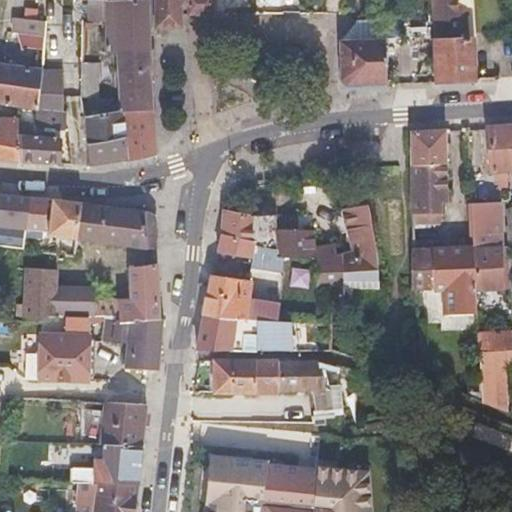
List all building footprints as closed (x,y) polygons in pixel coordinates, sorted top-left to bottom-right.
[(182,17),(213,14),(213,0),(157,0),(158,31),(182,30),(182,17)] [(433,30),(430,0),(412,0),(415,31),(433,30)] [(438,82),(475,80),(473,40),(466,41),(462,0),(430,0),(433,30),(438,82)] [(149,33),(149,2),(108,2),(108,24),(108,52),(119,52),(120,63),(123,115),(153,116),(149,33)] [(339,40),(339,41),(386,38),(384,20),(352,23),(339,40)] [(42,49),(43,37),(15,35),(21,50),(27,47),(42,49)] [(344,87),(390,84),(386,38),(339,41),(344,87)] [(0,105),(16,107),(37,110),(40,80),(41,72),(0,66),(0,105)] [(98,67),(81,66),(79,100),(96,101),(98,67)] [(67,83),(40,80),(37,110),(63,114),(67,83)] [(63,114),(37,110),(35,126),(63,130),(65,114),(63,114)] [(90,169),(127,161),(123,115),(85,120),(90,169)] [(156,155),(153,116),(123,115),(127,161),(156,155)] [(0,161),(20,164),(18,131),(17,123),(0,122),(0,161)] [(511,128),(491,129),(493,175),(511,173),(511,128)] [(59,168),(60,168),(61,142),(29,139),(28,132),(18,131),(20,164),(59,168)] [(450,132),(410,135),(412,215),(443,213),(442,197),(448,197),(450,132)] [(49,200),(30,199),(27,228),(45,231),(49,200)] [(80,204),(54,201),(49,236),(77,240),(80,204)] [(125,211),(80,204),(77,240),(154,251),(158,235),(154,217),(150,214),(125,211)] [(473,231),(473,238),(474,249),(503,248),(500,204),(472,206),(473,231)] [(378,285),(377,290),(382,290),(383,252),(367,206),(366,207),(378,285)] [(366,207),(344,210),(352,245),(353,253),(344,257),(345,287),(345,290),(377,290),(378,285),(366,207)] [(223,220),(220,240),(245,244),(252,246),(251,247),(277,251),(276,232),(275,218),(257,218),(223,212),(223,220)] [(443,213),(412,215),(412,227),(444,224),(443,213)] [(298,232),(296,217),(275,218),(276,232),(277,251),(277,257),(314,261),(316,287),(329,287),(345,287),(344,257),(338,260),(333,247),(315,249),(313,231),(298,232)] [(413,254),(415,290),(436,289),(438,320),(477,318),(474,249),(473,238),(462,238),(463,249),(438,251),(413,252),(413,254)] [(218,254),(218,255),(243,258),(245,244),(220,240),(218,254)] [(252,246),(245,244),(243,258),(250,258),(251,247),(252,246)] [(277,251),(251,247),(250,258),(277,261),(277,257),(277,251)] [(160,323),(156,268),(130,270),(132,303),(119,303),(119,310),(114,310),(114,317),(115,317),(115,323),(160,323)] [(47,315),(54,315),(55,289),(56,273),(27,271),(23,320),(46,321),(47,315)] [(212,279),(204,318),(267,322),(268,305),(248,303),(250,285),(212,279)] [(54,315),(64,315),(88,316),(94,316),(94,290),(55,289),(54,315)] [(88,316),(64,315),(63,333),(39,332),(38,358),(36,383),(84,385),(88,316)] [(162,322),(160,323),(115,323),(115,317),(114,317),(104,317),(103,342),(128,344),(126,370),(149,370),(159,370),(162,322)] [(197,350),(256,351),(256,349),(291,351),(292,324),(267,322),(204,318),(197,350)] [(511,353),(511,334),(478,336),(479,356),(511,353)] [(481,403),(509,414),(506,365),(511,364),(511,353),(479,356),(481,403)] [(23,383),(36,383),(38,358),(24,357),(23,383)] [(322,361),(274,362),(275,393),(309,393),(312,414),(313,419),(334,417),(344,416),(341,394),(329,395),(330,373),(355,379),(354,373),(322,361)] [(274,362),(217,363),(217,392),(275,393),(274,362)] [(0,459),(3,460),(4,444),(9,402),(0,397),(0,459)] [(140,447),(145,407),(104,405),(100,446),(140,447)] [(136,485),(140,447),(100,446),(92,446),(92,470),(73,470),(73,483),(96,484),(136,485)] [(372,511),(370,470),(209,456),(203,511),(372,511)] [(133,511),(136,485),(96,484),(93,511),(133,511)]
